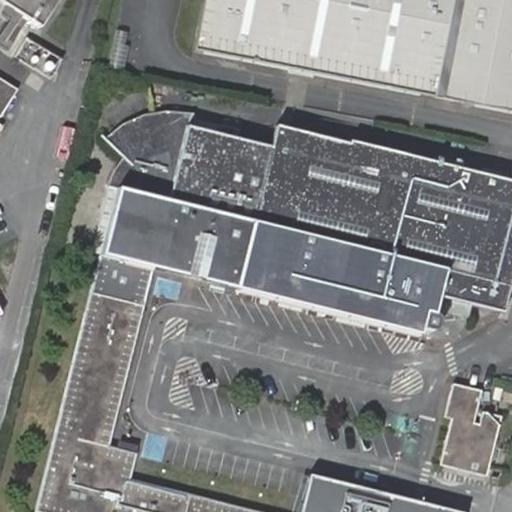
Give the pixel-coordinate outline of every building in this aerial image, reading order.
[(0,0),(0,22),(25,38),(47,0),(0,0)] [(511,0),(203,0),(194,50),(511,112),(511,0)] [(239,283),(421,330),(424,331),(432,325),(434,322),(432,315),(430,312),(433,296),(501,311),(511,265),(511,180),(346,143),(344,148),(270,132),(264,153),(184,136),(180,137),(183,128),(171,126),(146,125),(132,128),(114,139),(105,146),(116,159),(93,252),(101,254),(36,511),(255,511),(129,480),(135,454),(108,447),(153,270),(160,272),(169,268),(180,266),(187,265),(195,266),(203,269),(215,278),(221,287),(238,291),(239,283)] [(169,268),(160,272),(221,287),(215,278),(203,269),(195,266),(187,265),(180,266),(169,268)] [(419,337),(421,330),(239,283),(238,291),(419,337)] [(481,392),(453,384),(444,417),(450,419),(439,466),(485,477),(501,417),(482,411),(478,424),(473,423),(481,392)] [(454,511),(308,475),(298,511),(454,511)]
